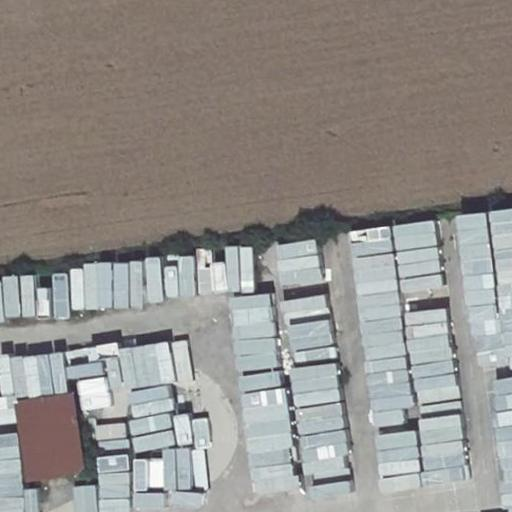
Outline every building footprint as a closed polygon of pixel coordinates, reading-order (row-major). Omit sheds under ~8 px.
[(511,209),(484,213),(494,303),(511,300),(511,209)] [(388,228),(395,267),(418,263),(411,224),(388,228)] [(349,266),(378,262),(374,229),(345,233),(349,266)] [(283,288),(323,286),(320,241),(280,243),(283,288)] [(253,414),(287,412),(283,326),(249,328),(253,414)] [(22,405),(33,478),(88,469),(76,397),(22,405)] [(504,482),(511,481),(511,411),(499,412),(504,482)] [(476,511),(472,486),(410,496),(412,511),(476,511)]
